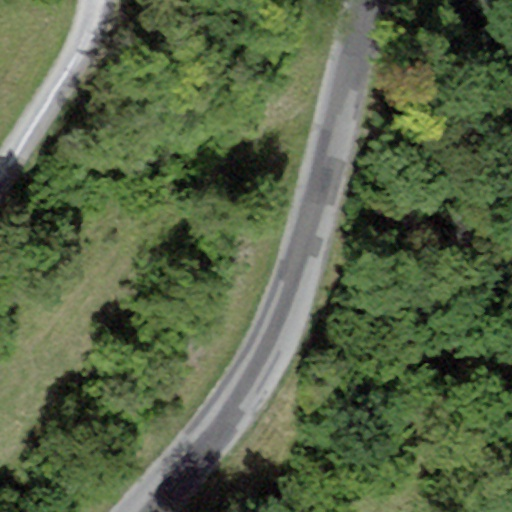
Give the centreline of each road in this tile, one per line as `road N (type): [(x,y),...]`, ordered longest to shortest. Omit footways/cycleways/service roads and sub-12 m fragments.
road 1 (unclassified): [(155,511),(230,432),(291,320),(378,0)]
road 2 (track): [(89,0),(90,18),(0,187)]
